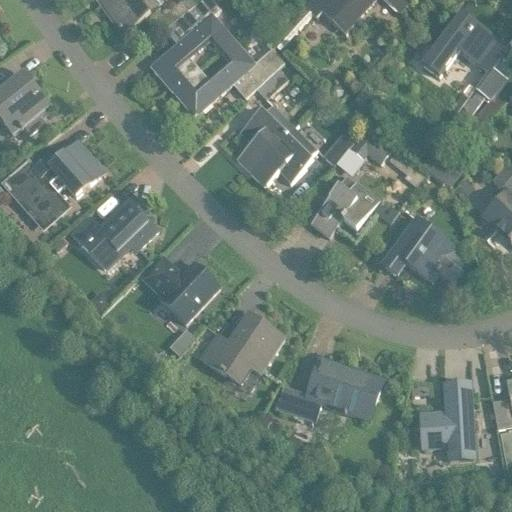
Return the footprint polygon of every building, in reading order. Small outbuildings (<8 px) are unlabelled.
[(134,29),(150,18),(154,23),(161,33),(164,31),(188,12),(180,3),(164,15),(153,0),(108,0),(101,6),(111,19),(110,20),(124,39),(135,30),(134,29)] [(220,12),(210,0),(203,0),(188,12),(164,31),(167,35),(180,25),(189,37),(152,69),(173,94),(199,71),(190,61),(210,43),(219,54),(233,42),(212,18),(220,12)] [(411,0),(311,0),(270,43),(278,51),(312,16),(316,20),(321,14),(344,35),(377,0),(382,0),(398,15),(411,0)] [(508,83),(492,71),(508,48),(461,14),(422,67),(439,79),(465,44),(485,60),(479,68),(488,75),(475,93),(489,103),(470,125),(479,134),(504,107),(494,98),(508,83)] [(408,21),(399,31),(407,38),(416,29),(408,21)] [(199,71),(173,94),(195,119),(233,86),(246,101),(284,65),(272,51),(254,66),(233,42),(219,54),(228,65),(209,82),(199,71)] [(266,103),(288,83),(278,72),(256,92),(266,103)] [(21,77),(0,93),(0,121),(12,137),(22,129),(29,137),(44,125),(37,117),(47,109),(21,77)] [(332,89),(330,93),(333,97),(338,99),(341,96),(343,92),(340,88),(336,86),(332,89)] [(236,162),(250,176),(295,130),(273,108),(265,116),(262,113),(239,136),(251,148),(236,162)] [(318,152),(295,130),(250,176),(264,190),(279,175),(290,186),(313,163),(310,160),(318,152)] [(363,162),(367,157),(380,167),(390,154),(364,134),(350,152),(363,162)] [(334,168),(353,146),(342,136),(323,158),(334,168)] [(5,183),(31,213),(44,227),(64,209),(52,195),(64,184),(76,199),(104,174),(78,144),(39,178),(26,164),(5,183)] [(453,185),(461,174),(440,158),(431,168),(453,185)] [(489,200),(497,206),(485,219),(511,242),(509,245),(511,248),(511,246),(511,170),(505,169),(492,184),(499,190),(497,192),(489,200)] [(355,185),(347,179),(311,226),(329,240),(341,224),(355,234),(379,203),(355,185)] [(72,237),(85,250),(104,271),(129,247),(135,254),(158,232),(130,203),(113,220),(114,222),(103,233),(90,220),(72,237)] [(453,256),(457,251),(417,222),(384,267),(397,277),(406,265),(432,284),(439,275),(442,277),(444,278),(445,279),(447,279),(449,279),(451,279),(453,279),(454,278),(456,277),(457,276),(458,275),(459,273),(460,271),(461,270),(461,268),(461,266),(460,264),(459,262),(458,261),(457,259),(456,258),(453,256)] [(182,279),(163,261),(143,282),(162,300),(160,302),(185,326),(219,290),(194,266),(182,279)] [(97,297),(90,304),(100,314),(110,304),(103,297),(97,297)] [(201,362),(213,369),(225,377),(226,376),(241,386),(251,370),(260,376),(284,340),(249,316),(229,345),(218,337),(201,362)] [(195,340),(186,332),(170,349),(179,357),(195,340)] [(281,413),(315,425),(321,406),(338,412),(337,414),(345,416),(346,415),(371,423),(385,382),(318,359),(318,361),(319,361),(307,397),(288,391),(281,413)] [(172,367),(166,375),(182,388),(189,381),(172,367)] [(511,381),(507,383),(510,401),(492,404),(497,432),(511,429),(511,381)] [(446,416),(420,417),(422,451),(448,450),(449,464),(474,462),(470,387),(445,388),(446,416)] [(511,434),(501,437),(508,478),(511,477),(511,434)]
